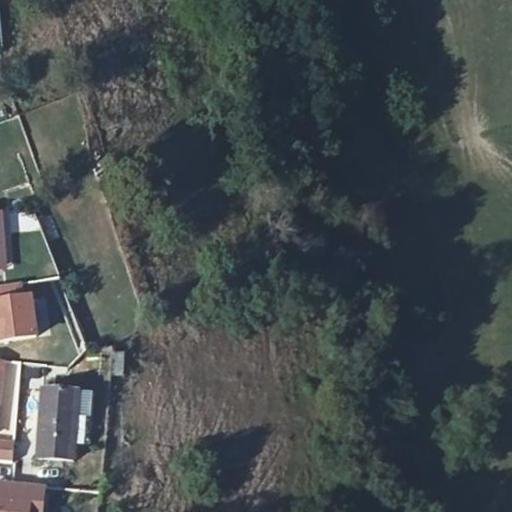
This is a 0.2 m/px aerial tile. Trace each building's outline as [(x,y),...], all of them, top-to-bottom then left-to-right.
[(0,214),(0,271),(5,271),(3,251),(8,250),(6,214),(0,214)] [(0,342),(0,345),(40,340),(35,301),(25,303),(23,286),(0,289),(0,342)] [(75,445),(90,446),(94,396),(43,391),(38,461),(73,464),(75,445)] [(0,460),(14,462),(15,445),(0,443),(0,460)] [(0,511),(32,511),(33,505),(46,507),(48,489),(7,484),(5,501),(0,500),(0,511)]
